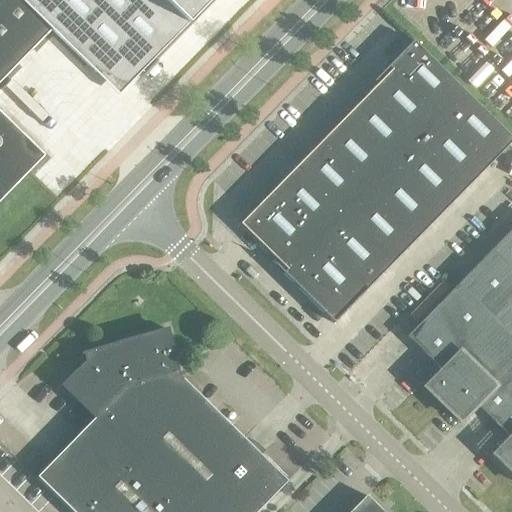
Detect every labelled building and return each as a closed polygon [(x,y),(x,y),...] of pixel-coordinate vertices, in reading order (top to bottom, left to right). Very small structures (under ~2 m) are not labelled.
[(0,0),(0,201),(43,159),(43,158),(43,157),(43,156),(0,114),(0,83),(51,31),(95,74),(140,73),(211,0),(0,0)] [(282,273),(334,324),(367,290),(511,142),(511,139),(423,52),(413,41),(386,68),(387,69),(388,68),(391,71),(240,225),(268,253),(286,271),(283,273),(282,273)] [(511,229),(460,282),(511,332),(511,229)] [(477,370),(511,334),(511,332),(460,282),(407,337),(441,371),(424,388),(425,388),(459,353),(477,370)] [(166,330),(94,351),(81,354),(82,356),(83,356),(85,363),(62,387),(95,419),(190,511),(202,511),(259,455),(180,378),(166,330)] [(493,422),(511,403),(511,334),(477,370),(495,387),(477,406),(493,422)] [(495,387),(477,370),(459,353),(425,388),(460,423),(477,406),(495,387)] [(511,403),(493,422),(510,438),(493,455),(511,436),(511,403)] [(190,511),(95,419),(50,464),(37,478),(71,511),(190,511)] [(511,436),(493,455),(511,473),(511,436)] [(258,511),(287,482),(259,455),(202,511),(258,511)] [(382,511),(366,496),(350,511),(382,511)]
